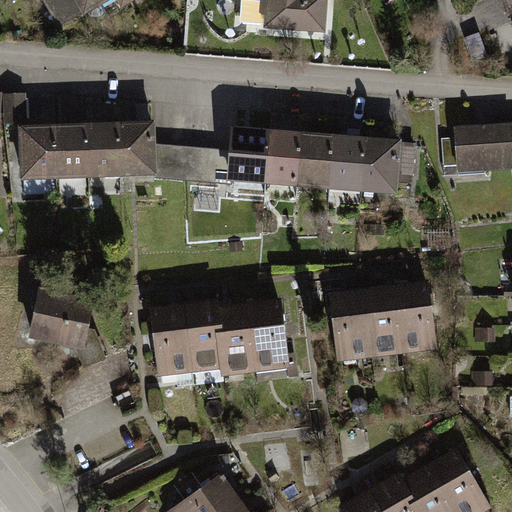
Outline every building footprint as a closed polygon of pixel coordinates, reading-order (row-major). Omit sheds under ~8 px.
[(44,0),(44,1),(61,29),(87,13),(89,17),(117,0),(120,0),(128,12),(147,0),(44,0)] [(271,0),(270,30),(333,34),(334,0),(271,0)] [(164,124),(129,125),(131,177),(165,176),(164,124)] [(129,125),(95,126),(97,178),(131,177),(129,125)] [(95,126),(61,127),(63,179),(97,178),(95,126)] [(511,173),(511,126),(459,129),(462,177),(511,173)] [(61,127),(27,128),(28,180),(63,179),(61,127)] [(271,186),(275,132),(241,129),(237,184),(271,186)] [(304,189),(308,134),(275,132),(271,186),(304,189)] [(338,191),(342,136),(308,134),(304,189),(338,191)] [(372,194),(376,139),(342,136),(338,191),(372,194)] [(406,196),(409,141),(376,139),(372,194),(406,196)] [(439,353),(431,283),(400,287),(408,356),(439,353)] [(408,356),(400,287),(369,290),(377,360),(408,356)] [(83,297),(48,289),(36,341),(91,353),(101,310),(91,307),(83,297)] [(377,360),(369,290),(338,294),(346,363),(377,360)] [(229,374),(224,308),(223,302),(191,304),(197,377),(229,374)] [(254,306),(260,376),(297,373),(291,303),(254,306)] [(197,377),(191,304),(157,307),(163,379),(197,377)] [(260,376),(254,306),(224,308),(229,374),(230,379),(260,376)] [(435,468),(459,511),(494,511),(496,511),(463,452),(435,468)] [(459,511),(435,468),(408,482),(424,511),(459,511)] [(424,511),(408,482),(405,476),(374,493),(384,511),(424,511)] [(178,511),(229,511),(244,501),(226,477),(178,511)] [(384,511),(374,493),(347,507),(349,511),(384,511)] [(252,511),(244,501),(229,511),(252,511)]
